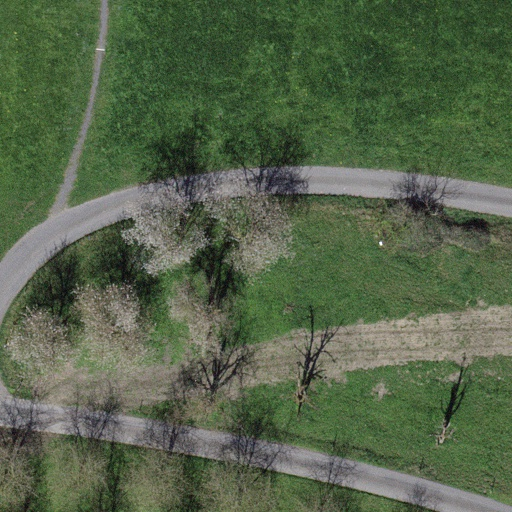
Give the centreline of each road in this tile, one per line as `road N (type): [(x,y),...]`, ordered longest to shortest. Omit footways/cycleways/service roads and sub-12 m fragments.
road 1 (unclassified): [(0,304),(44,247),(231,185),(511,210)]
road 2 (unclassified): [(422,511),(0,425)]
